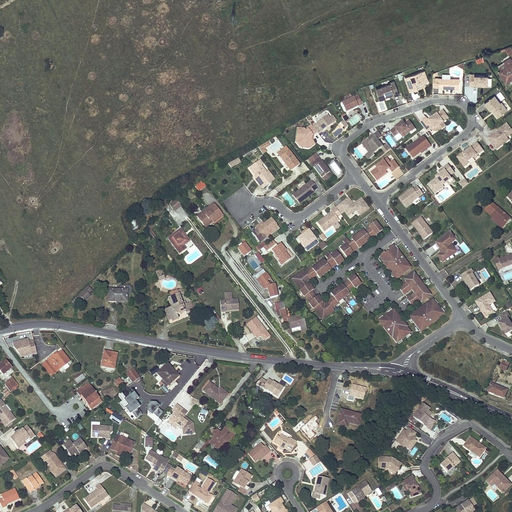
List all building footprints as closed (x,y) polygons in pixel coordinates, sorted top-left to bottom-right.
[(498,72),(505,82),(511,77),(511,60),(510,58),(498,66),(500,70),(498,72)] [(422,71),(405,77),(410,91),(418,89),(416,84),(420,82),(420,83),(423,82),(423,83),(428,81),(426,75),(424,76),(422,71)] [(488,76),(470,75),(469,86),(474,86),(474,85),(488,85),(488,76)] [(459,88),(459,79),(450,78),(442,78),(434,78),(434,83),(433,87),(439,87),(439,88),(448,88),(448,87),(451,87),(451,88),(459,88)] [(384,95),(393,92),(394,94),(394,96),(399,94),(394,81),(389,82),(390,84),(376,89),(380,99),(385,97),(384,95)] [(358,95),(341,103),(345,112),(362,104),(358,95)] [(493,108),(499,116),(507,110),(501,102),(500,103),(494,95),(484,103),(490,110),(491,110),(493,108)] [(425,117),(419,121),(424,128),(427,131),(431,128),(433,130),(436,131),(439,129),(439,124),(442,122),(448,118),(442,110),(429,120),(428,119),(427,119),(425,117)] [(317,123),(327,115),(324,112),(315,120),(317,123)] [(317,123),(312,126),(316,132),(318,134),(322,131),(333,123),(329,118),(327,115),(317,123)] [(403,121),(390,131),(394,137),(399,133),(401,135),(409,128),(410,130),(411,131),(415,128),(409,120),(404,124),(403,121)] [(491,135),(487,138),(494,147),(500,142),(501,145),(508,140),(506,137),(511,132),(511,131),(506,124),(498,131),(499,132),(496,134),(495,133),(492,135),(491,135)] [(300,146),(301,147),(303,145),(303,143),(306,143),(308,146),(313,142),(312,140),(311,139),(311,136),(312,135),(316,132),(312,126),(311,125),(307,128),(307,129),(305,131),(304,130),(304,129),(298,128),(296,142),(300,146)] [(409,128),(401,135),(402,136),(410,130),(409,128)] [(362,143),(369,152),(373,156),(375,155),(374,154),(381,148),(383,147),(378,140),(382,137),(378,131),(362,143)] [(424,136),(406,149),(413,158),(420,152),(427,147),(428,148),(431,145),(424,136)] [(266,142),(257,147),(262,154),(265,151),(263,148),(268,145),(266,142)] [(457,157),(464,167),(469,163),(468,162),(473,158),(474,160),(478,156),(477,155),(484,151),(477,142),(471,147),(464,153),(463,152),(457,157)] [(285,147),(277,154),(290,172),(299,165),(285,147)] [(318,157),(311,163),(322,178),(329,172),(318,157)] [(371,172),(376,179),(386,171),(390,168),(392,172),(399,167),(394,160),(390,162),(387,158),(376,166),(377,167),(371,172)] [(259,160),(249,168),(255,176),(260,183),(259,184),(262,188),(269,183),(266,178),(269,176),(266,172),(260,165),(262,163),(259,160)] [(437,178),(429,184),(435,193),(444,186),(443,185),(451,179),(449,176),(454,172),(448,164),(443,168),(445,170),(440,174),(436,177),(437,178)] [(269,176),(266,178),(269,183),(274,179),(267,171),(266,172),(269,176)] [(386,171),(376,179),(377,180),(387,173),(386,171)] [(329,172),(322,178),(324,181),(331,175),(329,172)] [(468,183),(465,179),(459,183),(463,188),(468,183)] [(206,186),(202,180),(197,184),(201,190),(206,186)] [(311,180),(292,195),(299,203),(314,192),(314,191),(317,188),(311,180)] [(413,188),(399,198),(406,207),(423,194),(417,186),(414,189),(413,188)] [(182,205),(176,198),(169,204),(175,211),(182,205)] [(348,198),(339,205),(344,210),(347,216),(355,210),(359,215),(368,209),(361,199),(353,204),(348,198)] [(197,217),(204,226),(212,220),(213,222),(214,223),(223,215),(214,203),(203,212),(198,216),(197,217)] [(485,211),(493,218),(500,210),(492,203),(485,211)] [(339,205),(335,208),(340,213),(344,210),(339,205)] [(332,212),(317,223),(323,232),(339,220),(336,217),(340,214),(340,213),(335,208),(335,207),(331,210),(332,212)] [(500,210),(493,218),(491,220),(502,229),(511,219),(500,210)] [(421,217),(412,224),(425,239),(433,232),(421,217)] [(155,220),(147,229),(154,238),(157,236),(151,229),(158,222),(155,220)] [(263,239),(274,231),(267,221),(263,224),(256,230),(252,233),(256,239),(260,235),(263,239)] [(366,240),(367,241),(370,239),(369,239),(376,234),(376,235),(379,232),(378,231),(381,229),(375,221),(369,226),(371,227),(364,232),(363,230),(352,239),(353,241),(350,243),(346,238),(343,241),(346,244),(340,249),(347,258),(353,253),(352,252),(358,247),(358,248),(361,246),(360,245),(366,240)] [(180,229),(167,238),(179,254),(186,248),(184,245),(190,241),(180,229)] [(300,236),(296,239),(304,249),(315,241),(307,231),(300,236)] [(449,233),(435,244),(439,249),(440,249),(442,252),(441,253),(437,256),(439,260),(442,258),(445,261),(453,255),(450,252),(453,249),(450,244),(450,242),(452,243),(455,240),(449,233)] [(273,240),(263,248),(267,254),(272,250),(280,261),(278,262),(281,266),(290,259),(284,251),(285,250),(280,243),(277,246),(273,240)] [(315,241),(304,249),(306,253),(318,244),(315,241)] [(323,241),(318,246),(321,250),(327,246),(323,241)] [(245,242),(237,248),(244,257),(252,251),(245,242)] [(396,278),(409,269),(405,264),(406,263),(402,257),(400,258),(395,253),(397,252),(392,246),(387,249),(388,250),(384,253),(383,252),(379,256),(383,262),(382,262),(391,274),(392,273),(396,278)] [(304,270),(297,275),(299,277),(294,280),(300,290),(304,296),(305,296),(309,302),(308,303),(313,309),(314,308),(321,317),(326,313),(327,315),(334,310),(332,308),(338,303),(337,302),(349,294),(347,292),(353,287),(354,288),(360,284),(354,276),(351,278),(350,277),(347,279),(348,280),(342,285),(342,284),(339,287),(340,288),(334,292),(333,291),(330,293),(333,296),(327,301),(326,301),(322,304),(319,299),(320,299),(318,296),(316,297),(311,291),(313,289),(311,287),(310,287),(306,283),(310,280),(310,279),(316,275),(319,278),(321,276),(320,275),(326,270),(327,271),(330,269),(336,264),(337,265),(343,261),(336,252),(330,256),(328,253),(324,255),(328,260),(325,262),(323,260),(312,268),(312,267),(305,272),(304,270)] [(264,261),(258,253),(254,255),(261,263),(264,261)] [(499,258),(495,260),(498,267),(502,265),(504,269),(511,265),(511,255),(500,260),(499,258)] [(257,280),(266,273),(263,269),(254,276),(257,280)] [(467,283),(471,290),(480,285),(477,281),(473,274),(474,273),(471,269),(461,275),(466,284),(467,283)] [(162,270),(155,272),(159,281),(165,278),(164,275),(162,276),(161,274),(163,273),(162,270)] [(268,289),(270,298),(277,297),(274,284),(266,273),(257,280),(264,290),(268,289)] [(430,295),(413,273),(404,280),(406,283),(407,282),(412,288),(411,288),(415,294),(416,293),(420,298),(419,299),(421,302),(430,295)] [(405,285),(403,285),(399,288),(404,294),(408,291),(408,289),(405,285)] [(84,289),(79,294),(83,299),(85,301),(90,295),(88,293),(84,289)] [(108,301),(116,302),(116,300),(127,300),(127,290),(108,290),(108,301)] [(168,311),(166,312),(169,320),(171,319),(178,317),(177,314),(185,311),(185,313),(190,311),(187,304),(185,305),(184,302),(183,303),(179,293),(180,293),(179,290),(169,293),(171,297),(168,298),(171,307),(168,309),(168,311)] [(238,299),(232,300),(231,292),(224,293),(224,300),(220,301),(221,312),(225,312),(225,311),(239,310),(238,299)] [(490,293),(476,302),(481,310),(482,309),(487,317),(494,312),(489,305),(495,301),(490,293)] [(411,296),(407,299),(412,305),(416,302),(416,300),(413,296),(411,296)] [(432,300),(427,304),(426,304),(414,313),(415,314),(410,318),(420,331),(425,327),(425,328),(437,319),(437,318),(443,314),(439,309),(438,310),(435,306),(436,305),(432,300)] [(491,306),(494,311),(500,307),(497,302),(491,306)] [(393,310),(379,320),(383,325),(382,326),(391,338),(392,337),(396,343),(401,340),(400,338),(404,335),(405,337),(410,333),(406,327),(397,315),(396,315),(393,310)] [(506,311),(500,315),(503,320),(499,323),(506,335),(511,330),(511,325),(508,318),(510,317),(506,311)] [(301,315),(287,318),(288,323),(290,329),(291,329),(292,332),(301,330),(301,332),(307,330),(304,320),(302,320),(301,315)] [(270,336),(256,317),(250,321),(246,325),(255,338),(260,334),(264,341),(270,336)] [(37,355),(34,343),(29,344),(29,342),(23,344),(22,343),(13,345),(14,350),(19,356),(22,355),(24,358),(25,358),(37,355)] [(55,354),(47,359),(47,360),(54,368),(57,366),(60,369),(70,362),(61,351),(58,353),(56,355),(55,354)] [(116,356),(109,355),(110,352),(104,351),(101,366),(114,369),(116,356)] [(54,368),(47,360),(43,364),(51,375),(60,369),(57,366),(54,368)] [(6,361),(0,365),(0,371),(3,374),(11,368),(6,361)] [(503,362),(501,369),(506,371),(509,365),(503,362)] [(67,364),(59,370),(61,373),(69,367),(67,364)] [(167,364),(157,374),(163,379),(161,381),(166,387),(178,375),(167,364)] [(140,377),(138,376),(134,370),(127,375),(131,381),(133,383),(140,377)] [(83,374),(74,379),(77,384),(86,378),(83,374)] [(119,378),(113,382),(118,388),(123,384),(119,378)] [(12,379),(4,385),(7,388),(10,392),(18,386),(12,379)] [(280,392),(282,389),(283,387),(286,383),(281,380),(278,384),(278,385),(269,379),(266,382),(262,379),(256,384),(276,398),(280,392)] [(87,383),(77,391),(91,408),(101,401),(87,383)] [(216,390),(217,389),(210,383),(203,391),(220,404),(227,394),(220,388),(218,390),(218,391),(216,390)] [(492,383),(488,391),(504,398),(508,390),(492,383)] [(126,395),(117,404),(127,413),(136,405),(126,395)] [(15,419),(0,400),(0,415),(3,420),(2,421),(6,426),(15,419)] [(428,417),(424,414),(427,410),(429,408),(422,403),(412,417),(423,424),(423,426),(425,427),(429,428),(435,421),(429,419),(428,417)] [(175,413),(170,419),(178,426),(182,429),(183,430),(184,429),(185,434),(194,433),(193,423),(186,418),(184,419),(184,420),(182,418),(184,416),(187,412),(179,407),(175,413)] [(293,408),(288,414),(291,416),(296,410),(293,408)] [(340,410),(336,424),(346,427),(348,422),(359,425),(362,415),(340,410)] [(114,413),(110,419),(119,425),(123,419),(114,413)] [(163,422),(159,419),(154,424),(158,427),(163,422)] [(178,426),(170,419),(167,422),(176,429),(178,426)] [(11,438),(16,445),(23,440),(24,441),(29,437),(30,439),(34,435),(27,425),(19,431),(20,433),(18,434),(17,432),(11,438)] [(92,437),(97,437),(97,436),(99,436),(99,437),(105,437),(105,439),(109,439),(109,432),(109,427),(104,426),(92,426),(92,437)] [(215,436),(210,442),(214,445),(213,446),(217,449),(223,448),(221,447),(225,443),(227,441),(228,442),(234,435),(225,428),(221,433),(220,435),(217,433),(215,436)] [(414,440),(415,438),(413,436),(415,433),(408,428),(406,431),(404,430),(396,441),(402,445),(402,444),(405,447),(407,447),(409,444),(410,444),(413,446),(416,441),(414,440)] [(277,436),(273,442),(280,446),(278,449),(282,452),(284,449),(291,452),(296,442),(289,438),(289,439),(280,434),(279,437),(277,436)] [(115,436),(110,449),(114,451),(119,438),(115,436)] [(477,443),(469,437),(463,446),(479,457),(484,449),(485,448),(479,444),(478,444),(477,443)] [(70,455),(75,451),(77,450),(79,452),(79,453),(86,447),(80,438),(73,444),(70,440),(63,445),(70,455)] [(119,438),(114,451),(129,457),(134,444),(119,438)] [(255,462),(260,458),(264,454),(266,456),(270,452),(266,446),(264,447),(261,443),(248,454),(255,462)] [(314,454),(309,449),(306,452),(310,457),(314,454)] [(488,452),(484,449),(479,457),(482,459),(488,452)] [(0,464),(1,466),(9,460),(2,451),(0,452),(0,464)] [(151,451),(145,460),(154,465),(153,467),(154,468),(152,471),(157,474),(159,471),(162,473),(167,465),(163,463),(165,461),(151,451)] [(49,469),(53,473),(55,471),(58,474),(65,469),(62,465),(60,465),(59,463),(60,462),(54,454),(52,455),(50,452),(42,458),(47,466),(49,465),(51,468),(49,469)] [(445,460),(440,465),(446,473),(459,462),(452,453),(446,458),(447,459),(445,460)] [(315,455),(309,459),(313,466),(319,462),(315,455)] [(401,464),(391,458),(378,457),(377,468),(387,469),(395,474),(401,464)] [(167,465),(162,473),(166,476),(167,475),(169,470),(171,468),(167,465)] [(177,481),(178,481),(178,480),(181,482),(186,485),(191,476),(177,467),(173,473),(171,477),(177,481)] [(18,477),(12,470),(9,472),(14,480),(18,477)] [(246,486),(248,482),(250,479),(252,476),(242,470),(233,483),(238,485),(239,483),(242,484),(241,487),(247,491),(249,488),(246,486)] [(510,484),(502,476),(501,477),(498,474),(499,473),(496,470),(488,478),(492,483),(502,492),(510,484)] [(31,492),(35,489),(34,488),(38,485),(39,485),(44,482),(37,474),(29,480),(27,478),(22,481),(31,492)] [(168,477),(163,484),(169,489),(174,481),(168,477)] [(315,486),(314,494),(319,495),(325,496),(329,479),(318,477),(316,485),(317,485),(316,486),(315,486)] [(412,477),(402,483),(403,486),(404,487),(406,487),(409,492),(411,497),(421,494),(419,487),(417,487),(415,484),(414,482),(415,481),(412,477)] [(193,493),(197,496),(198,494),(202,496),(200,498),(204,501),(210,500),(213,496),(209,494),(215,484),(208,479),(201,489),(198,486),(193,493)] [(364,496),(363,495),(371,490),(365,481),(357,486),(358,487),(348,494),(354,503),(357,500),(358,502),(365,497),(364,496)] [(84,500),(91,508),(108,495),(99,484),(95,487),(97,490),(84,500)] [(3,499),(0,500),(0,502),(3,508),(6,506),(6,505),(19,499),(15,489),(1,495),(3,499)] [(214,511),(234,511),(237,509),(230,505),(228,503),(231,499),(233,500),(236,495),(228,490),(214,511)] [(281,499),(271,505),(274,511),(272,511),(287,511),(286,511),(283,510),(281,508),(284,507),(282,504),(283,503),(281,499)] [(454,511),(471,511),(474,510),(472,508),(468,501),(468,500),(460,505),(461,506),(453,511),(454,511)] [(332,511),(326,502),(316,508),(318,511),(332,511)] [(156,511),(155,511),(152,509),(143,503),(142,506),(141,511),(156,511)]
